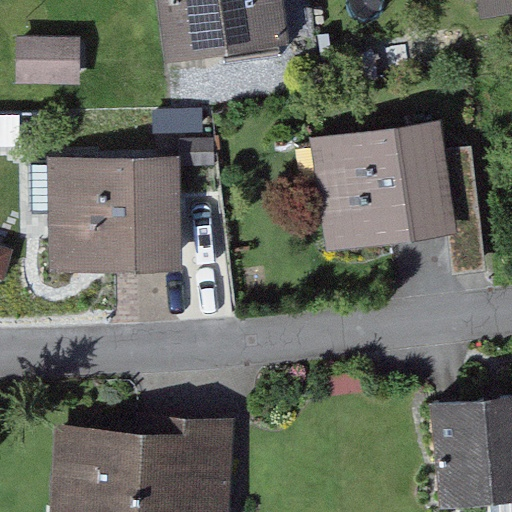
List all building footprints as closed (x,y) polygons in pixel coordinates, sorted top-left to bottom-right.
[(290,38),(284,0),(161,0),(169,55),(290,38)] [(23,38),(22,79),(83,81),(84,39),(23,38)] [(320,139),(334,247),(461,230),(447,122),(320,139)] [(185,265),(183,157),(54,159),(56,267),(185,265)] [(511,396),(439,403),(447,506),(511,500),(511,396)] [(56,511),(234,511),(240,446),(62,433),(56,511)]
